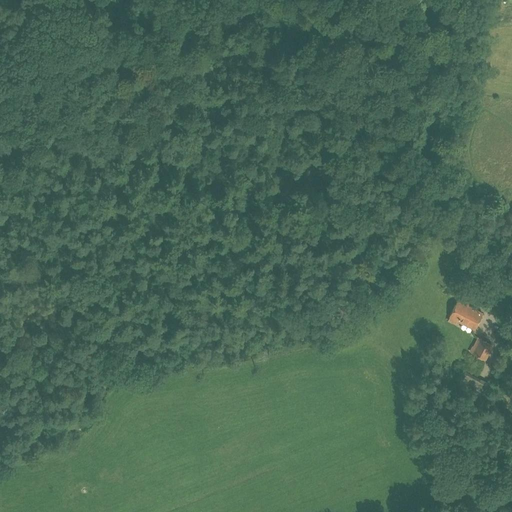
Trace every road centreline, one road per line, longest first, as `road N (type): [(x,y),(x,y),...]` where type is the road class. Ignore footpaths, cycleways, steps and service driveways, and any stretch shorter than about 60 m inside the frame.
road 1 (track): [(222,0),(511,277),(511,484),(444,511)]
road 2 (track): [(213,0),(84,50),(0,105)]
